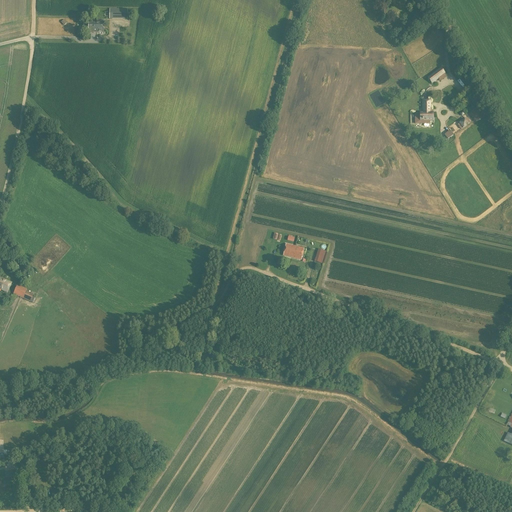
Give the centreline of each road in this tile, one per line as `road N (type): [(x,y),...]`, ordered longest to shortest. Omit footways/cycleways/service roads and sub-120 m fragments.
road 1 (track): [(0,386),(124,361),(221,299),(235,262),(497,362)]
road 2 (track): [(0,202),(28,74),(32,0)]
road 3 (track): [(501,363),(413,511)]
road 4 (track): [(511,138),(433,0)]
